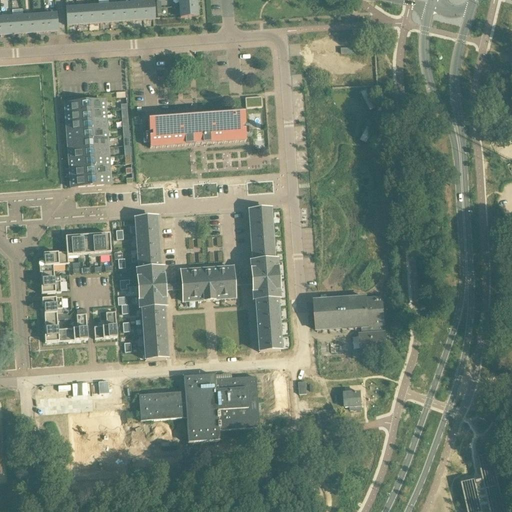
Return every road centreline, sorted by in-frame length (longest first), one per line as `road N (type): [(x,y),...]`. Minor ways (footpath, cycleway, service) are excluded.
road 1 (residential): [(116,375),(121,439),(135,453),(217,450),(293,429)]
road 2 (secondary): [(465,287),(385,511)]
road 3 (secondary): [(406,511),(458,380),(469,321),(465,287)]
road 4 (residential): [(229,39),(0,55)]
road 5 (residential): [(293,200),(281,41),(229,39)]
road 6 (residential): [(109,210),(293,200)]
road 7 (residential): [(288,364),(304,352),(293,200)]
road 8 (residential): [(116,375),(288,364)]
road 9 (secondary): [(465,287),(458,140)]
road 10 (secondary): [(431,7),(425,67),(458,140)]
road 11 (secondary): [(458,140),(455,64),(469,11)]
road 12 (residential): [(33,511),(23,382)]
